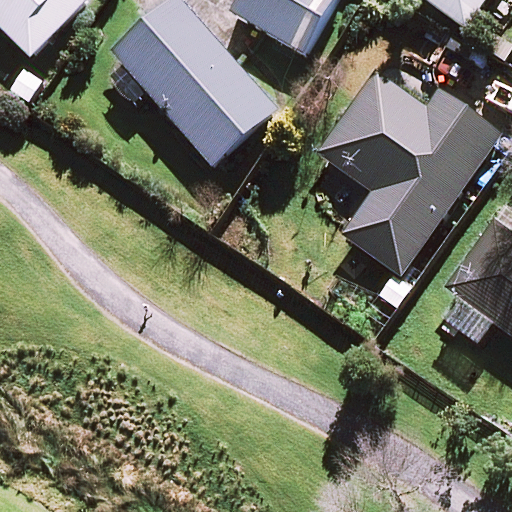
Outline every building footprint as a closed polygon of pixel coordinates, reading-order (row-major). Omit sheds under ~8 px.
[(0,0),(0,29),(42,71),(102,11),(90,0),(0,0)] [(255,0),(241,26),(314,67),(351,0),(255,0)] [(417,0),(477,42),(506,0),(417,0)] [(225,180),(290,123),(188,7),(123,65),(225,180)] [(350,247),(412,289),(510,146),(448,104),(437,119),(386,84),(329,167),(381,202),(350,247)] [(457,301),(511,341),(511,235),(507,232),(457,301)]
